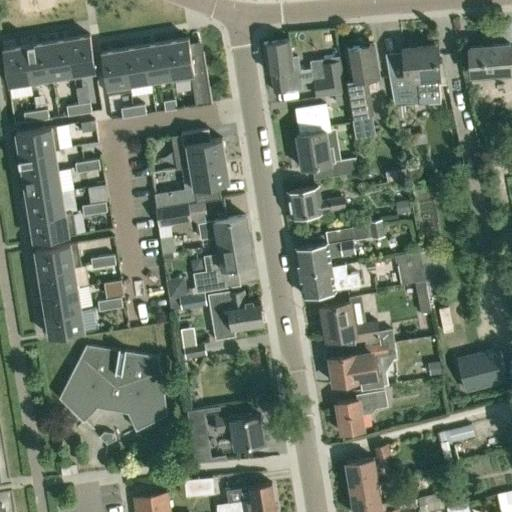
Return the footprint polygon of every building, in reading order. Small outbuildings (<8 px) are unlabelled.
[(68,37),(74,73),(96,69),(90,34),(68,37)] [(52,76),(74,73),(68,37),(46,41),(52,76)] [(212,102),(204,51),(191,53),(189,37),(166,40),(172,76),(171,76),(172,80),(191,77),(196,104),(212,102)] [(274,91),(301,87),(297,56),(292,57),(290,39),(263,42),(267,71),(271,71),(274,91)] [(171,76),(172,76),(166,40),(145,44),(151,79),(171,76)] [(31,80),(52,76),(46,41),(25,44),(31,80)] [(362,42),(360,45),(346,48),(351,78),(343,79),(350,117),(370,113),(373,113),(371,105),(369,90),(377,89),(379,86),(378,76),(379,76),(374,43),(369,44),(367,41),(362,42)] [(511,49),(511,43),(469,46),(471,74),(511,70),(511,49)] [(8,83),(31,80),(25,44),(3,48),(8,83)] [(129,83),(130,82),(151,79),(145,44),(124,47),(129,83)] [(394,106),(403,105),(403,104),(420,103),(440,102),(439,83),(447,82),(443,62),(438,63),(436,45),(404,47),(406,74),(389,76),(394,106)] [(124,47),(101,51),(108,93),(131,90),(130,82),(129,83),(124,47)] [(345,92),(340,61),(324,63),(326,77),(314,78),(314,81),(317,97),(345,92)] [(345,93),(335,94),(336,104),(346,103),(345,93)] [(175,98),(164,100),(165,109),(177,107),(175,98)] [(78,102),(80,112),(92,110),(90,101),(78,102)] [(78,102),(67,104),(68,114),(80,112),(78,102)] [(145,103),(133,105),(134,114),(146,112),(145,103)] [(296,134),(301,168),(331,164),(326,131),(330,131),(326,103),(297,108),(301,133),(296,134)] [(123,116),(134,114),(133,105),(121,106),(123,116)] [(49,117),(48,107),(36,109),(37,119),(49,117)] [(37,119),(36,109),(24,111),(25,121),(37,119)] [(92,119),(81,121),(82,130),(94,129),(92,119)] [(60,148),(56,125),(16,131),(20,153),(55,148),(55,149),(60,148)] [(187,144),(191,165),(226,159),(222,137),(211,139),(209,127),(181,132),(183,144),(187,144)] [(87,157),(101,155),(99,142),(85,144),(87,157)] [(20,153),(23,175),(59,169),(55,149),(55,148),(20,153)] [(336,174),(358,171),(356,156),(334,160),(336,174)] [(87,159),(88,169),(100,167),(99,158),(87,159)] [(77,171),(88,169),(87,159),(75,161),(77,171)] [(226,159),(191,165),(196,201),(221,197),(219,183),(229,182),(226,159)] [(404,165),(386,169),(389,180),(407,176),(404,165)] [(62,190),(59,169),(23,175),(27,196),(62,190)] [(287,191),(290,205),(288,206),(288,211),(291,211),(292,217),(322,211),(322,210),(345,206),(343,196),(320,200),(318,186),(287,191)] [(65,212),(65,211),(62,190),(27,196),(30,217),(65,212)] [(235,212),(246,211),(244,193),(223,195),(225,211),(235,210),(235,212)] [(106,200),(94,202),(95,212),(107,210),(106,200)] [(84,214),(95,212),(94,202),(82,204),(84,214)] [(190,218),(190,216),(188,203),(157,208),(160,223),(183,219),(190,218)] [(76,233),(72,210),(65,211),(65,212),(30,217),(34,240),(76,233)] [(219,243),(249,238),(246,214),(215,219),(215,220),(198,223),(201,237),(217,235),(219,243)] [(369,223),(351,226),(353,238),(353,239),(371,236),(371,237),(385,235),(381,218),(368,221),(369,223)] [(306,234),(307,242),(326,240),(325,232),(306,234)] [(204,255),(206,269),(253,262),(249,238),(219,243),(220,252),(204,255)] [(355,251),(353,239),(353,238),(328,243),(328,242),(295,248),(299,271),(332,266),(344,264),(344,263),(332,265),(330,255),(355,251)] [(92,240),(92,253),(114,253),(114,241),(92,240)] [(78,241),(35,248),(39,270),(74,265),(81,264),(78,241)] [(425,279),(421,255),(420,251),(410,252),(395,255),(396,261),(398,261),(402,283),(415,281),(425,279)] [(114,253),(102,255),(104,265),(116,263),(114,253)] [(104,265),(102,255),(91,257),(92,267),(104,265)] [(332,266),(299,271),(303,295),(336,290),(335,289),(360,285),(358,272),(346,274),(344,264),(332,266)] [(74,265),(39,270),(42,292),(78,286),(74,265)] [(195,291),(218,287),(216,273),(193,277),(195,291)] [(421,312),(431,310),(429,297),(425,279),(415,281),(420,308),(421,312)] [(46,313),(81,307),(78,286),(42,292),(46,313)] [(244,290),(230,292),(230,290),(209,293),(217,337),(235,334),(234,329),(264,324),(263,320),(265,318),(264,311),(261,310),(260,298),(245,301),(244,290)] [(205,291),(179,295),(179,294),(169,296),(171,309),(207,303),(205,291)] [(109,298),(111,307),(123,305),(121,296),(109,298)] [(99,309),(111,307),(109,298),(98,300),(99,309)] [(392,327),(378,329),(376,320),(354,323),(350,300),(321,305),(326,339),(354,334),(356,347),(394,341),(392,327)] [(458,302),(439,307),(444,330),(463,326),(458,302)] [(81,307),(46,313),(49,335),(85,330),(81,307)] [(394,341),(356,347),(354,347),(355,351),(333,355),(329,355),(333,383),(359,379),(375,376),(372,355),(396,351),(394,341)] [(204,342),(184,345),(186,358),(206,354),(204,342)] [(167,413),(158,354),(86,344),(59,396),(84,421),(100,401),(126,406),(136,429),(167,413)] [(501,380),(493,349),(454,359),(462,390),(501,380)] [(357,394),(357,398),(336,401),(341,432),(363,428),(361,413),(366,412),(365,408),(386,405),(384,390),(357,394)] [(246,413),(218,417),(216,417),(218,430),(233,428),(236,446),(265,442),(261,414),(247,416),(246,413)] [(472,423),(448,429),(451,440),(475,435),(472,423)] [(112,433),(104,431),(99,437),(106,444),(116,439),(112,433)] [(377,456),(390,452),(387,443),(374,446),(377,456)] [(350,487),(377,483),(373,457),(346,461),(350,487)] [(186,494),(214,492),(213,476),(184,479),(186,494)] [(218,511),(246,511),(276,507),(271,482),(250,485),(252,497),(217,503),(218,511)] [(377,483),(350,487),(353,511),(368,511),(381,510),(385,509),(385,511),(399,511),(399,507),(398,507),(397,499),(380,502),(377,483)] [(137,511),(168,511),(166,492),(135,496),(137,511)] [(469,511),(466,501),(446,506),(447,511),(469,511)]
